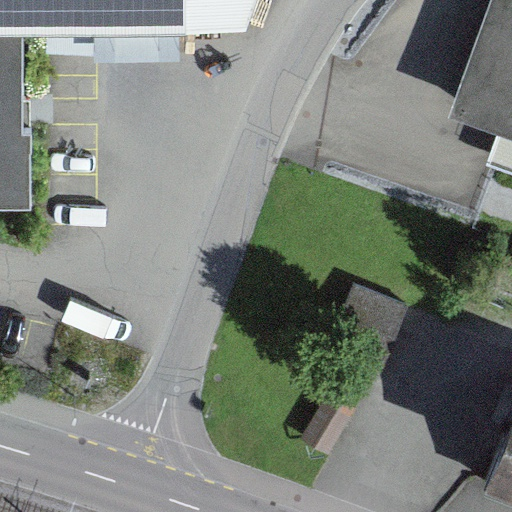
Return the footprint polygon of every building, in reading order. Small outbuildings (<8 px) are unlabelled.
[(0,0),(0,19),(21,19),(252,15),(256,0),(0,0)] [(511,0),(486,0),(449,102),(499,120),(485,159),(511,168),(511,0)] [(0,19),(0,196),(33,197),(34,121),(19,121),(21,19),(0,19)] [(356,278),(330,340),(384,363),(411,301),(356,278)] [(330,386),(304,429),(332,446),(359,404),(330,386)] [(511,489),(511,407),(484,479),(511,489)]
